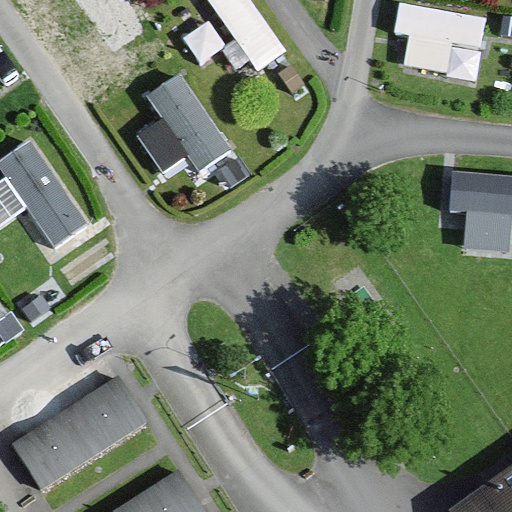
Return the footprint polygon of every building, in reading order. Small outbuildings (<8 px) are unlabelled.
[(136,0),(61,0),(81,34),(137,2),(136,0)] [(263,0),(221,0),(261,63),(291,43),(263,0)] [(438,0),(402,0),(401,23),(415,24),(412,63),(487,67),(490,3),(438,0)] [(153,82),(169,114),(143,127),(169,179),(233,148),(190,63),(153,82)] [(0,172),(0,217),(3,221),(29,202),(59,242),(98,213),(34,128),(0,153),(10,165),(0,172)] [(456,199),(474,200),(471,242),(511,244),(511,165),(458,162),(456,199)] [(0,316),(14,308),(0,287),(0,316)] [(37,498),(141,428),(109,382),(6,451),(37,498)] [(194,511),(167,473),(110,511),(194,511)] [(511,511),(511,479),(462,511),(511,511)]
